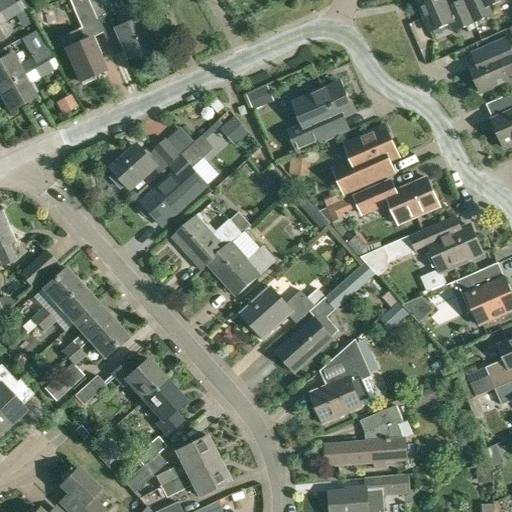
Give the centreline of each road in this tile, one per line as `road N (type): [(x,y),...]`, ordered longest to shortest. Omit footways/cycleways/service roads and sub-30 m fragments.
road 1 (residential): [(279,511),(261,432),(73,217),(8,164)]
road 2 (residential): [(242,60),(8,164)]
road 3 (residential): [(487,186),(466,178),(427,106),(379,84),(350,36),(334,27)]
